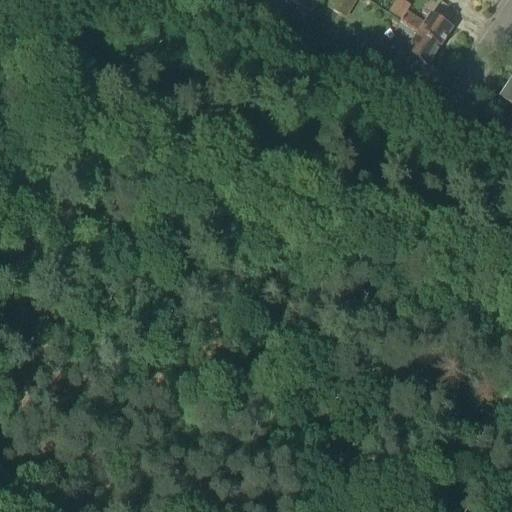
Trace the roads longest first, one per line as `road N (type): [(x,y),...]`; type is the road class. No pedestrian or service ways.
road 1 (track): [(0,134),(511,303)]
road 2 (unknown): [(51,2),(77,85),(78,126),(25,312),(29,383),(2,511)]
road 3 (track): [(0,109),(52,0)]
